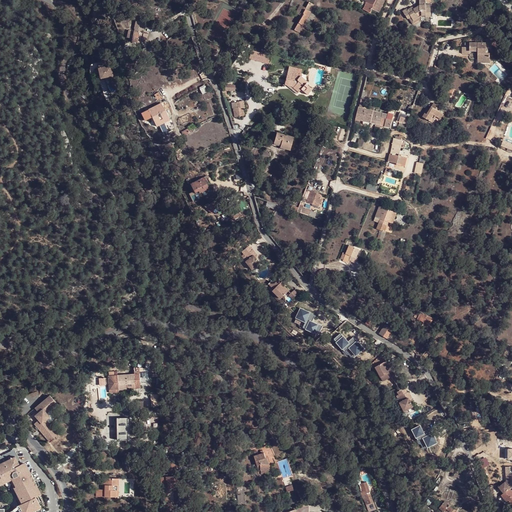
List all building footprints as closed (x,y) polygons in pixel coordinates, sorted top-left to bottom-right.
[(371,9),(374,1),(372,0),(367,0),(363,10),(369,14),(371,9)] [(381,0),(374,0),(374,1),(371,9),(379,12),(384,1),(381,0)] [(422,0),(423,4),(417,6),(416,3),(411,6),(409,6),(406,8),(410,17),(412,16),(415,21),(424,17),(423,15),(421,13),(424,12),(425,14),(428,14),(430,14),(434,14),(433,2),(429,2),(429,0),(422,0)] [(304,9),(299,7),(295,14),(300,17),(293,30),(298,33),(313,5),(308,2),(304,9)] [(144,32),(146,25),(137,22),(134,31),(130,30),(128,36),(132,38),(131,43),(137,45),(138,42),(142,43),(146,44),(148,36),(141,34),(141,32),(144,32)] [(485,44),(465,42),(465,46),(462,46),(461,54),(470,54),(470,51),(476,52),(476,63),(490,64),(490,53),(486,53),(487,49),(491,49),(492,40),(485,39),(485,44)] [(270,56),(251,50),(248,59),(267,65),(270,56)] [(97,70),(99,80),(112,77),(110,68),(97,70)] [(291,82),(291,78),(293,74),(287,72),(284,86),(292,89),(298,94),(301,91),(307,97),(312,92),(306,87),(309,84),(300,77),(298,80),(296,83),(291,82)] [(248,113),(245,101),(240,102),(242,108),(240,109),(241,112),(243,111),(244,114),(248,113)] [(432,102),(427,110),(426,112),(424,111),(421,117),(431,123),(435,116),(436,117),(440,111),(438,111),(441,107),(432,102)] [(156,115),(158,120),(166,116),(160,103),(141,111),(145,120),(156,115)] [(360,119),(371,122),(373,111),(361,108),(358,107),(355,118),(360,119)] [(381,113),(375,112),(373,111),(371,122),(377,124),(382,125),(385,126),(386,118),(382,117),(383,113),(381,113)] [(391,128),(393,120),(388,118),(386,118),(385,126),(391,128)] [(190,134),(197,129),(193,124),(186,129),(190,134)] [(276,133),(273,143),(280,145),(279,148),(285,150),(285,148),(290,149),(293,138),(276,133)] [(362,149),(372,151),(374,145),(364,142),(362,149)] [(391,144),(387,161),(395,163),(401,165),(403,158),(395,155),(397,146),(391,144)] [(399,146),(397,146),(395,155),(403,158),(401,165),(395,163),(395,165),(402,167),(405,157),(397,154),(399,146)] [(421,174),(424,164),(416,162),(414,173),(421,174)] [(198,191),(206,188),(202,178),(188,185),(194,196),(198,193),(198,191)] [(368,184),(366,190),(376,192),(378,187),(368,184)] [(318,195),(319,192),(310,188),(306,200),(313,203),(314,200),(319,202),(320,202),(322,196),(320,195),(318,195)] [(209,213),(218,206),(213,201),(204,207),(209,213)] [(277,204),(267,201),(266,206),(276,210),(277,204)] [(377,222),(383,207),(379,206),(374,221),(377,222)] [(392,211),(383,207),(377,222),(380,223),(387,226),(392,211)] [(392,227),(397,212),(392,211),(387,226),(388,226),(392,227)] [(387,226),(380,223),(378,230),(386,232),(388,226),(387,226)] [(360,248),(357,247),(355,246),(354,248),(349,245),(342,262),(348,264),(351,261),(356,263),(359,256),(357,255),(360,248)] [(260,263),(254,255),(255,254),(249,246),(239,254),(252,270),(260,263)] [(274,288),(280,282),(273,275),(271,281),(269,283),(274,288)] [(281,297),(289,289),(284,285),(283,283),(284,282),(282,280),(280,282),(274,288),(273,289),(281,297)] [(298,291),(294,288),(289,293),(293,297),(298,291)] [(363,307),(365,299),(358,297),(356,305),(363,307)] [(415,321),(429,327),(433,318),(419,312),(415,321)] [(369,318),(366,324),(374,329),(378,324),(369,318)] [(383,336),(389,327),(386,325),(380,334),(383,336)] [(393,329),(389,327),(383,336),(387,339),(393,329)] [(386,362),(376,367),(382,378),(386,376),(388,380),(393,377),(397,376),(393,369),(390,370),(389,366),(386,362)] [(142,387),(143,382),(151,382),(151,376),(154,376),(154,373),(152,373),(152,368),(140,367),(140,368),(136,368),(136,374),(119,374),(110,375),(110,391),(121,391),(121,388),(131,388),(131,384),(137,384),(137,388),(142,387)] [(399,383),(397,376),(393,377),(401,392),(404,389),(401,382),(399,383)] [(401,392),(398,393),(400,398),(401,397),(404,402),(400,404),(405,413),(414,408),(411,401),(409,399),(411,398),(408,393),(408,394),(405,389),(404,389),(401,392)] [(57,435),(48,424),(45,420),(49,417),(47,413),(51,410),(57,404),(50,394),(34,406),(38,411),(34,414),(38,419),(33,423),(39,430),(40,429),(42,432),(41,433),(48,441),(57,435)] [(45,420),(48,424),(57,417),(51,410),(47,413),(49,417),(45,420)] [(129,441),(128,418),(115,418),(116,441),(129,441)] [(268,460),(265,452),(253,455),(257,474),(272,475),(271,470),(269,470),(268,460)] [(0,486),(11,480),(22,503),(38,495),(43,493),(33,474),(27,460),(22,463),(18,455),(0,463),(0,486)] [(284,478),(293,475),(287,459),(278,462),(284,478)] [(115,491),(119,491),(119,478),(105,478),(104,490),(96,489),(96,496),(114,497),(115,491)] [(362,487),(360,488),(363,498),(371,496),(366,481),(360,483),(362,487)] [(500,488),(502,492),(509,487),(506,484),(500,488)] [(511,491),(509,487),(502,492),(504,494),(501,496),(507,504),(509,503),(510,505),(511,503),(511,491)] [(444,493),(442,499),(447,501),(450,500),(459,502),(461,495),(454,493),(455,491),(447,488),(445,494),(444,493)] [(32,511),(42,507),(38,495),(22,503),(19,505),(22,511),(32,511)] [(455,511),(456,511),(449,505),(448,506),(444,503),(440,509),(443,511),(455,511)]
